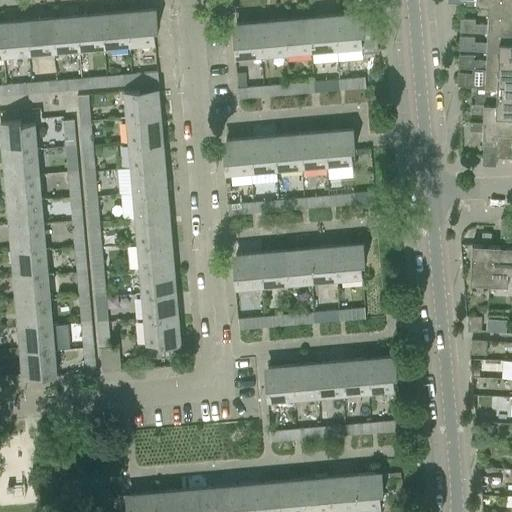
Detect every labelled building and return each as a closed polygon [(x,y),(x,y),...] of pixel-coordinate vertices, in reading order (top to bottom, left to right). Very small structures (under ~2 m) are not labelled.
[(511,0),(447,0),(447,2),(447,3),(453,3),(475,5),(488,6),(487,15),(511,16),(511,0)] [(156,8),(130,11),(132,29),(128,29),(129,44),(155,42),(154,29),(158,29),(156,8)] [(130,11),(105,13),(106,31),(102,32),(104,47),(129,44),(128,29),(132,29),(130,11)] [(338,32),(333,33),(334,48),(336,48),(337,61),(361,59),(361,54),(362,54),(377,53),(377,50),(375,22),(364,23),(363,12),(349,14),(337,15),(338,32)] [(105,13),(79,15),(81,34),(77,34),(79,49),(104,47),(102,32),(106,31),(105,13)] [(79,15),(54,17),(56,36),(52,36),(53,51),(79,49),(77,34),(81,34),(79,15)] [(313,35),(308,35),(310,50),(311,63),(336,61),(334,48),(333,33),(338,32),(337,15),(312,17),(313,35)] [(459,31),(459,32),(487,33),(499,34),(499,43),(511,43),(511,16),(487,15),(487,24),(475,24),(475,19),(460,18),(460,20),(459,31)] [(54,17),(29,20),(31,38),(27,38),(28,53),(53,51),(52,36),(56,36),(54,17)] [(312,17),(286,19),(288,37),(283,37),(285,52),(310,50),(308,35),(313,35),(312,17)] [(286,19),(261,21),(263,39),(259,39),(260,54),(285,52),(283,37),(288,37),(286,19)] [(29,20),(4,22),(5,40),(2,41),(3,56),(28,53),(27,38),(31,38),(29,20)] [(263,39),(261,21),(235,24),(237,41),(233,41),(235,57),(260,54),(259,39),(263,39)] [(458,49),(458,50),(486,51),(498,52),(498,61),(511,61),(511,43),(499,43),(499,34),(487,33),(486,42),(474,42),(474,37),(459,37),(459,38),(458,49)] [(457,67),(457,68),(473,68),(497,70),(497,79),(511,79),(511,61),(498,61),(498,52),(486,51),(486,60),(473,60),(473,55),(458,54),(458,56),(457,67)] [(456,85),(456,86),(462,86),(475,87),(496,89),(496,97),(511,97),(511,79),(497,79),(497,70),(473,68),(472,73),(457,72),(457,74),(456,85)] [(135,73),(136,83),(158,82),(157,71),(135,73)] [(127,74),(106,76),(107,86),(128,84),(127,74)] [(107,86),(106,76),(85,78),(86,88),(107,86)] [(365,76),(337,79),(338,90),(365,87),(365,76)] [(77,78),(56,80),(57,90),(78,89),(77,78)] [(338,90),(337,79),(317,80),(318,91),(338,90)] [(57,90),(56,80),(35,82),(36,92),(57,90)] [(309,81),(287,83),(288,94),(310,92),(309,81)] [(27,83),(5,84),(6,95),(28,93),(27,83)] [(288,94),(287,83),(267,85),(268,96),(288,94)] [(238,87),(238,98),(260,96),(259,85),(238,87)] [(471,104),(470,114),(482,114),(482,123),(495,124),(495,115),(511,115),(511,97),(496,97),(496,89),(475,87),(474,105),(471,104)] [(124,90),(126,116),(141,115),(141,118),(160,117),(158,91),(139,93),(139,89),(124,90)] [(77,95),(79,117),(90,116),(88,94),(77,95)] [(126,116),(128,141),(143,140),(144,144),(163,142),(160,117),(141,118),(141,115),(126,116)] [(470,122),(469,131),(481,132),(481,142),(483,142),(495,143),(496,134),(508,134),(511,134),(511,115),(495,115),(495,124),(482,123),(470,122)] [(0,121),(0,123),(2,148),(23,146),(23,150),(36,148),(34,123),(21,124),(21,120),(0,121)] [(73,120),(63,120),(65,141),(75,140),(73,120)] [(91,125),(80,126),(82,145),(92,144),(91,125)] [(352,128),(327,130),(329,148),(325,149),(327,164),(352,162),(350,150),(354,149),(352,128)] [(327,130),(302,132),(304,150),(300,151),(301,166),(327,164),(325,149),(329,148),(327,130)] [(302,132),(277,135),(279,153),(274,153),(276,169),(301,166),(300,151),(304,150),(302,132)] [(496,134),(495,143),(496,143),(496,158),(507,159),(508,134),(496,134)] [(253,155),(249,156),(250,171),(252,183),(277,181),(276,169),(274,153),(279,153),(277,135),(252,137),(253,155)] [(253,155),(252,137),(226,140),(228,158),(223,158),(224,174),(250,171),(249,156),(253,155)] [(128,141),(130,167),(146,165),(146,169),(165,167),(163,142),(144,144),(143,140),(128,141)] [(482,157),(482,166),(495,166),(496,158),(496,143),(495,143),(483,142),(482,157)] [(92,144),(82,145),(84,168),(94,167),(92,144)] [(2,148),(4,173),(25,171),(25,175),(38,174),(36,148),(23,150),(23,146),(2,148)] [(76,150),(65,151),(67,171),(78,170),(76,150)] [(130,167),(133,192),(148,190),(148,194),(167,192),(165,167),(146,169),(146,165),(130,167)] [(78,170),(67,171),(69,195),(80,193),(78,170)] [(4,173),(7,198),(27,196),(28,200),(41,199),(38,174),(25,175),(25,171),(4,173)] [(95,175),(84,176),(86,196),(97,195),(95,175)] [(133,192),(135,217),(150,216),(150,219),(169,217),(167,192),(148,194),(148,190),(133,192)] [(374,190),(354,192),(355,204),(375,202),(374,190)] [(332,194),(333,206),(355,204),(354,192),(332,194)] [(97,195),(86,196),(88,218),(99,217),(97,195)] [(306,197),(307,208),(329,206),(328,195),(306,197)] [(7,198),(9,223),(30,221),(30,225),(43,224),(41,199),(28,200),(27,196),(7,198)] [(299,197),(278,199),(279,211),(300,209),(299,197)] [(279,211),(278,199),(257,201),(258,212),(279,211)] [(80,201),(69,202),(71,222),(82,221),(80,201)] [(227,204),(228,215),(250,213),(249,202),(227,204)] [(135,217),(137,242),(152,241),(152,244),(171,243),(169,217),(150,219),(150,216),(135,217)] [(508,273),(511,273),(511,247),(508,247),(508,235),(511,234),(511,219),(500,219),(499,246),(498,259),(489,259),(488,285),(508,286),(508,273)] [(9,223),(11,248),(32,246),(32,250),(45,249),(43,224),(30,225),(30,221),(9,223)] [(82,221),(71,222),(73,245),(84,244),(82,221)] [(99,225),(89,226),(90,246),(101,245),(99,225)] [(469,284),(488,285),(489,259),(498,259),(499,246),(490,246),(491,233),(481,232),(481,245),(471,245),(469,284)] [(137,242),(139,267),(154,266),(154,269),(173,268),(171,243),(152,244),(152,241),(137,242)] [(362,243),(336,245),(338,263),(335,264),(337,279),(363,277),(361,264),(364,264),(362,243)] [(101,245),(90,246),(92,268),(103,268),(101,245)] [(336,245),(311,247),(313,266),(310,266),(311,282),(337,279),(335,264),(338,263),(336,245)] [(11,248),(13,273),(34,272),(34,276),(47,274),(45,249),(32,250),(32,246),(11,248)] [(311,247),(286,249),(288,268),(284,268),(286,284),(311,282),(310,266),(313,266),(311,247)] [(286,249),(261,252),(262,270),(259,271),(260,286),(286,284),(284,268),(288,268),(286,249)] [(85,251),(74,252),(75,272),(87,271),(85,251)] [(262,270),(261,252),(235,254),(237,273),(233,273),(234,288),(260,286),(259,271),(262,270)] [(139,267),(141,293),(156,291),(157,295),(176,293),(173,268),(154,269),(154,266),(139,267)] [(87,271),(75,272),(78,295),(89,294),(87,271)] [(13,273),(15,298),(36,297),(36,301),(50,300),(47,274),(34,276),(34,272),(13,273)] [(104,275),(93,276),(95,297),(106,296),(104,275)] [(141,293),(143,318),(159,316),(159,320),(178,318),(176,293),(157,295),(156,291),(141,293)] [(106,296),(95,297),(97,319),(107,318),(106,296)] [(15,298),(18,324),(38,322),(39,326),(52,325),(50,300),(36,301),(36,297),(15,298)] [(89,302),(78,303),(80,322),(91,321),(89,302)] [(341,309),(342,320),(364,318),(364,307),(341,309)] [(316,311),(317,322),(339,320),(338,310),(316,311)] [(309,312),(288,314),(289,325),(310,323),(309,312)] [(289,325),(288,314),(266,316),(267,327),(289,325)] [(159,316),(143,318),(146,343),(159,342),(159,346),(180,344),(178,318),(159,320),(159,316)] [(237,318),(238,329),(260,327),(259,316),(237,318)] [(467,316),(467,331),(480,332),(481,316),(467,316)] [(91,321),(80,322),(82,343),(93,342),(91,321)] [(18,324),(20,349),(41,347),(41,351),(54,350),(52,325),(39,326),(38,322),(18,324)] [(97,326),(99,348),(110,347),(108,325),(97,326)] [(486,340),(470,339),(470,353),(485,354),(486,340)] [(110,347),(99,348),(101,372),(120,370),(118,346),(110,347)] [(41,347),(20,349),(22,374),(40,373),(41,377),(56,375),(54,350),(41,351),(41,347)] [(83,351),(85,373),(96,372),(94,350),(83,351)] [(394,355),(369,357),(371,376),(367,377),(368,392),(394,390),(392,376),(396,376),(394,355)] [(369,357),(344,359),(346,379),(341,379),(343,394),(368,392),(367,377),(371,376),(369,357)] [(344,359),(319,362),(320,381),(316,381),(318,396),(343,394),(341,379),(346,379),(344,359)] [(319,362),(293,364),(295,383),(291,383),(292,398),(318,396),(316,381),(320,381),(319,362)] [(295,383),(293,364),(268,366),(269,385),(265,385),(266,400),(292,398),(291,383),(295,383)] [(374,422),(375,432),(397,431),(396,420),(374,422)] [(349,424),(350,435),(371,433),(370,423),(349,424)] [(341,425),(320,427),(321,437),(342,436),(341,425)] [(321,437),(320,427),(299,429),(300,439),(321,437)] [(269,431),(270,442),(292,440),(291,429),(269,431)] [(0,437),(0,495),(26,495),(24,436),(0,437)] [(381,472),(356,474),(358,492),(353,492),(354,508),(380,506),(379,492),(383,492),(381,472)] [(400,483),(399,478),(399,472),(383,473),(384,485),(400,483)] [(356,474),(330,476),(332,494),(328,495),(329,510),(354,508),(353,492),(358,492),(356,474)] [(307,496),(303,497),(303,511),(329,511),(329,510),(328,495),(332,494),(330,476),(305,478),(307,496)] [(305,478),(280,480),(281,499),(277,499),(278,511),(303,511),(303,497),(307,496),(305,478)] [(280,480),(255,483),(256,501),(252,501),(253,511),(278,511),(277,499),(281,499),(280,480)] [(255,483),(229,485),(231,503),(227,503),(227,511),(253,511),(252,501),(256,501),(255,483)] [(229,485),(204,487),(206,505),(202,505),(202,511),(227,511),(227,503),(231,503),(229,485)] [(204,487),(179,489),(181,507),(176,508),(176,511),(202,511),(202,505),(206,505),(204,487)] [(179,489),(154,491),(155,509),(151,510),(151,511),(176,511),(176,508),(181,507),(179,489)] [(155,509),(154,491),(128,494),(130,511),(129,511),(151,511),(151,510),(155,509)]
